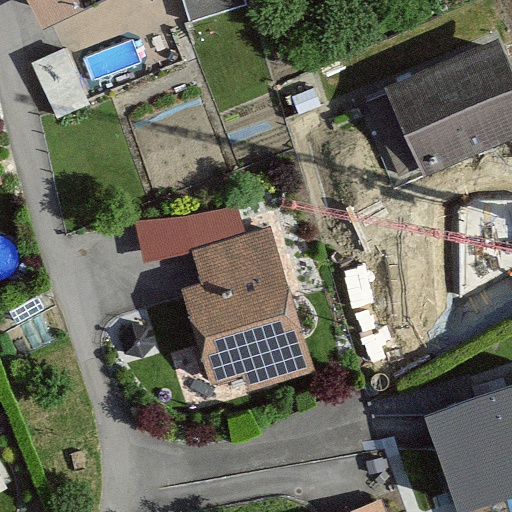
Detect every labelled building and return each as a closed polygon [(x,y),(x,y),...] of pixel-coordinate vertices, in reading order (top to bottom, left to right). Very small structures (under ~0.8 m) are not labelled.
[(151,0),(30,0),(55,58),(157,14),(151,0)] [(243,0),(177,0),(183,20),(245,3),(243,0)] [(511,53),(501,28),(390,75),(427,163),(511,127),(511,53)] [(243,201),(183,217),(201,281),(189,284),(216,383),(299,360),(262,225),(250,229),(243,201)] [(511,511),(511,378),(415,404),(444,511),(511,511)] [(381,511),(375,494),(321,511),(381,511)]
